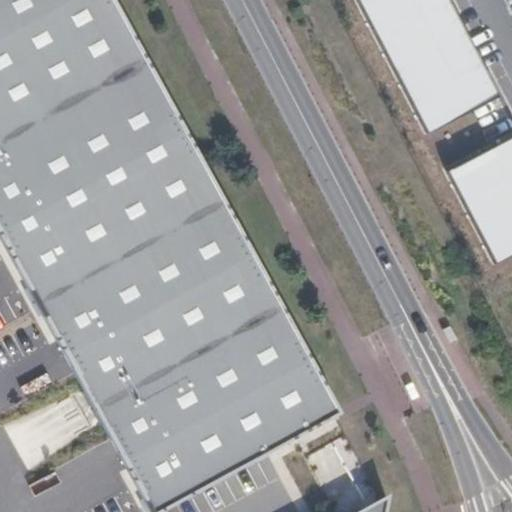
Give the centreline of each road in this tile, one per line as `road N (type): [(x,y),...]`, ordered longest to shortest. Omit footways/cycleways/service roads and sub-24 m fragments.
road 1 (secondary): [(241,0),(445,392)]
road 2 (secondary): [(445,392),(482,511)]
